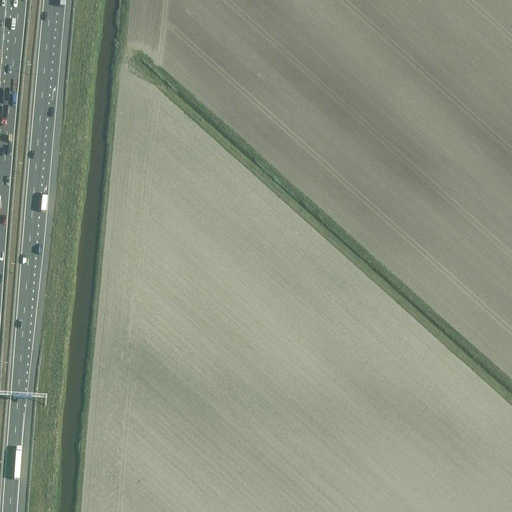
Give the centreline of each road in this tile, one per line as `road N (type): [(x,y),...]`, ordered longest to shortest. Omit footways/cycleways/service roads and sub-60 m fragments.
road 1 (motorway): [(10,511),(52,0)]
road 2 (motorway): [(15,0),(0,174)]
